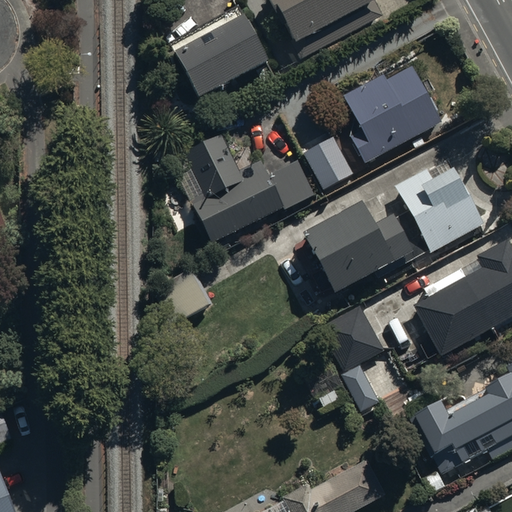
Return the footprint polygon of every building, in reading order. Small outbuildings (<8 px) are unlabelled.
[(270,0),(300,56),(383,13),(376,0),(270,0)] [(245,10),(173,46),(197,92),(268,56),(245,10)] [(382,68),(342,90),(359,122),(348,128),(365,159),(440,117),(408,60),(385,73),(382,68)] [(306,140),(326,180),(352,166),(332,126),(306,140)] [(170,152),(212,238),(282,203),(283,205),(313,190),(296,156),(269,170),(262,156),(240,167),(220,127),(170,152)] [(378,275),(429,247),(484,217),(450,155),(429,167),(427,163),(393,182),(401,197),(372,213),(360,190),(303,222),(334,284),(373,264),(378,275)] [(425,286),(428,292),(412,301),(439,350),(511,309),(511,243),(507,235),(477,251),(483,262),(465,272),(462,266),(425,286)] [(188,263),(153,287),(175,319),(210,295),(188,263)] [(382,345),(358,301),(319,323),(344,366),(382,345)] [(442,390),(416,405),(439,447),(431,451),(442,470),(465,456),(486,445),(493,457),(511,446),(511,357),(508,360),(510,363),(486,377),(489,383),(450,405),(442,390)] [(358,363),(342,371),(359,407),(375,399),(358,363)] [(289,507),(280,511),(342,511),(384,489),(365,456),(310,486),(307,480),(281,494),(289,507)] [(0,511),(17,511),(0,466),(0,511)]
